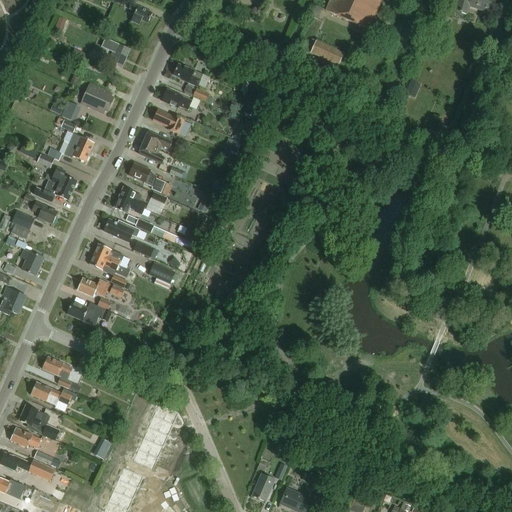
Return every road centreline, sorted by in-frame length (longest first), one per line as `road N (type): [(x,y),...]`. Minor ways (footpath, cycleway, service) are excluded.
road 1 (residential): [(34,329),(90,196),(195,0)]
road 2 (residential): [(236,511),(179,386),(34,329)]
